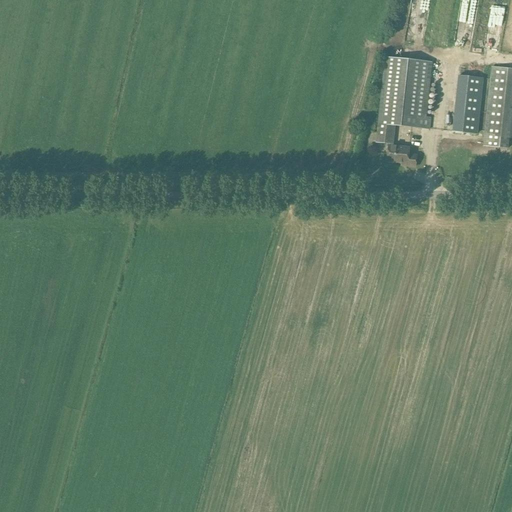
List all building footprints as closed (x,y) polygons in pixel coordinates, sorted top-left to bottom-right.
[(453,21),(454,0),(438,0),(437,20),(453,21)] [(431,63),(385,58),(376,143),(392,144),(394,126),(429,130),(430,118),(425,118),(431,63)] [(511,106),(511,69),(491,67),(483,146),(507,149),(511,106)] [(482,79),(459,76),(452,132),(476,135),(482,79)] [(409,148),(388,146),(386,162),(407,164),(407,166),(415,167),(416,156),(408,155),(409,148)]
